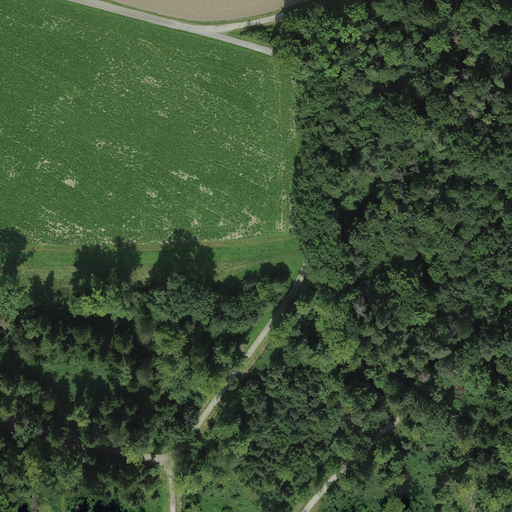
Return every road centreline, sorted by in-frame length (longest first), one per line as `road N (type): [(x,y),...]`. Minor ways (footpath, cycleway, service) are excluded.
road 1 (track): [(309,66),(314,247),(305,279),(167,459),(170,511)]
road 2 (track): [(511,123),(418,102),(176,24)]
road 3 (track): [(306,511),(366,446),(511,320)]
road 4 (track): [(167,459),(0,417)]
road 5 (track): [(206,31),(335,0)]
